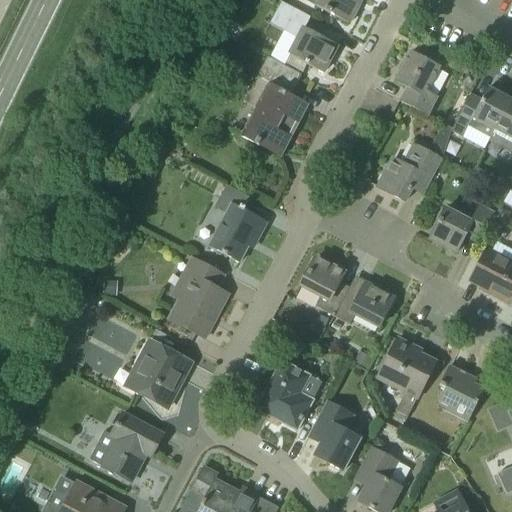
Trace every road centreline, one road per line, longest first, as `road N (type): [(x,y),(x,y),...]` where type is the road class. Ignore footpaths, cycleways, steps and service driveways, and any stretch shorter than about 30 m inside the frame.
road 1 (residential): [(511,362),(453,320),(416,266),(300,219)]
road 2 (residential): [(300,219),(305,183),(400,0)]
road 3 (residential): [(209,428),(300,219)]
road 4 (residential): [(319,511),(275,461),(209,428)]
